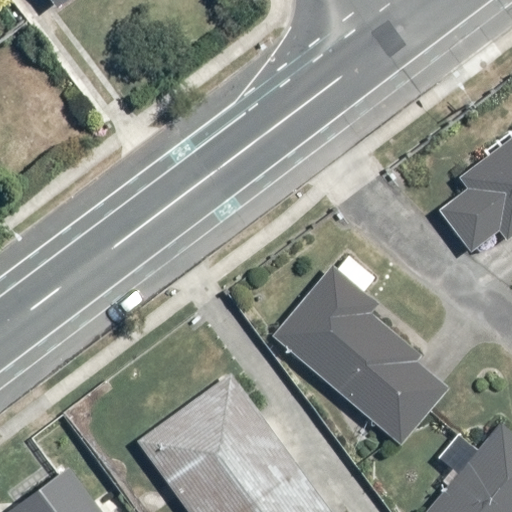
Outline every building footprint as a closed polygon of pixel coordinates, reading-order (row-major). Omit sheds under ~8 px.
[(53,0),(60,8),(70,0),(53,0)] [(511,128),(449,175),(462,188),(433,209),(463,249),(494,232),(503,242),(511,235),(511,128)] [(323,267),(267,335),(396,443),(450,381),(364,312),(373,304),(323,267)] [(325,511),(224,373),(127,436),(181,511),(325,511)] [(419,511),(511,511),(511,433),(497,419),(419,511)] [(98,511),(64,467),(2,507),(6,511),(98,511)]
